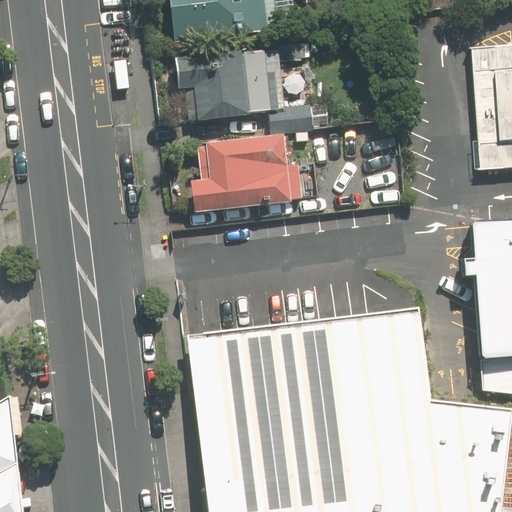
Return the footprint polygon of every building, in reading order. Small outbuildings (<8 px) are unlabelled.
[(271,0),(171,0),(176,48),(274,40),(271,0)] [(511,41),(470,45),(480,171),(511,168),(511,41)] [(271,131),(327,126),(325,100),(310,101),(310,94),(284,96),(280,51),(168,61),(171,94),(188,93),(191,127),(243,123),(242,112),(269,110),(271,131)] [(187,210),(302,202),(299,168),(286,169),(283,136),(199,142),(201,161),(193,162),(195,183),(185,184),(187,210)] [(138,153),(127,154),(131,188),(142,187),(138,153)] [(511,394),(511,220),(469,224),(482,393),(511,394)] [(186,336),(204,511),(498,511),(507,421),(506,413),(427,403),(415,310),(186,336)] [(0,472),(16,463),(10,396),(0,401),(0,472)] [(511,511),(511,421),(507,421),(498,511),(511,511)] [(23,511),(16,463),(0,472),(0,511),(23,511)]
